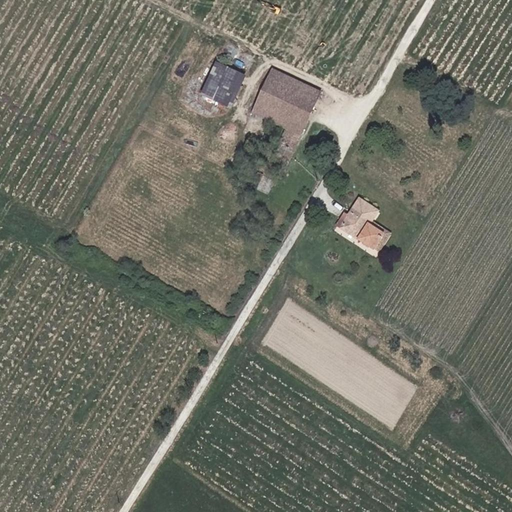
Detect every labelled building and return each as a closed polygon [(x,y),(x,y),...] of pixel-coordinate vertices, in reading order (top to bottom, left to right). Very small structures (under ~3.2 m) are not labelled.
[(246,75),(219,62),(205,93),(233,105),(246,75)] [(289,125),(280,150),(297,156),(323,88),(271,69),(255,112),(289,125)] [(229,151),(208,142),(205,149),(225,158),(229,151)] [(378,212),(359,200),(341,229),(360,241),(375,249),(375,248),(384,234),(372,227),(369,225),(378,212)] [(384,234),(375,248),(379,251),(390,234),(374,224),(372,227),(384,234)]
